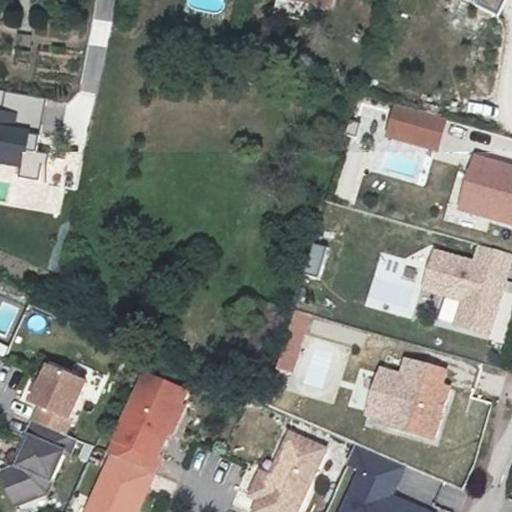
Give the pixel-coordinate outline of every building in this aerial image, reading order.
[(24,114),(0,109),(0,168),(27,173),(33,137),(20,134),(24,114)] [(395,111),(388,139),(437,151),(444,122),(395,111)] [(511,228),(511,169),(476,160),(461,214),(511,228)] [(475,263),(433,253),(424,290),(462,299),(454,331),(493,340),(511,261),(511,255),(479,248),(475,263)] [(315,319),(297,312),(281,350),(299,357),(315,319)] [(259,329),(236,320),(230,338),(225,336),(210,383),(237,394),(259,329)] [(453,369),(409,359),(405,375),(385,371),(372,427),(436,442),(453,369)] [(91,386),(52,368),(29,417),(68,435),(91,386)] [(144,511),(197,400),(146,376),(82,511),(144,511)] [(50,511),(80,449),(30,426),(0,490),(0,503),(19,511),(50,511)] [(304,511),(332,453),(282,430),(243,511),(304,511)] [(407,469),(365,451),(338,511),(438,511),(396,494),(407,469)]
